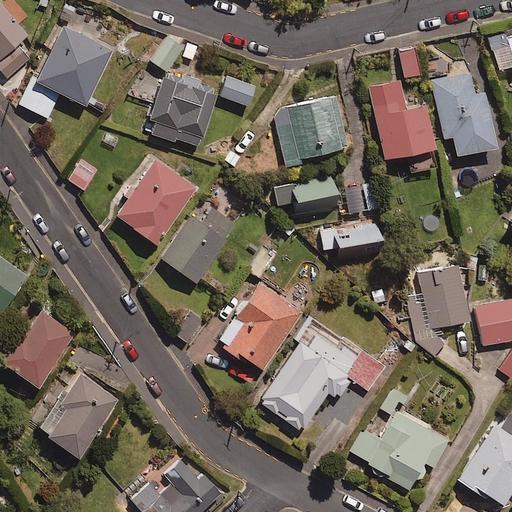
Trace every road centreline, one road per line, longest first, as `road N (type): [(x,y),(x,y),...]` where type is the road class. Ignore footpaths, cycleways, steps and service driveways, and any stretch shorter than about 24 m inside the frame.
road 1 (residential): [(279,483),(214,448),(0,135)]
road 2 (residential): [(480,0),(310,36),(182,0)]
